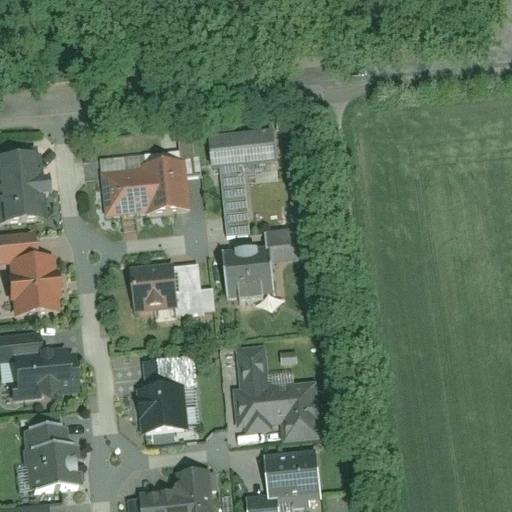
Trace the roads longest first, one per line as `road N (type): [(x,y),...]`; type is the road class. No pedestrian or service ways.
road 1 (residential): [(391,511),(334,83)]
road 2 (residential): [(65,115),(334,83)]
road 3 (residential): [(112,462),(93,251)]
road 4 (residential): [(334,83),(511,61)]
road 5 (residential): [(93,251),(77,216),(65,115)]
